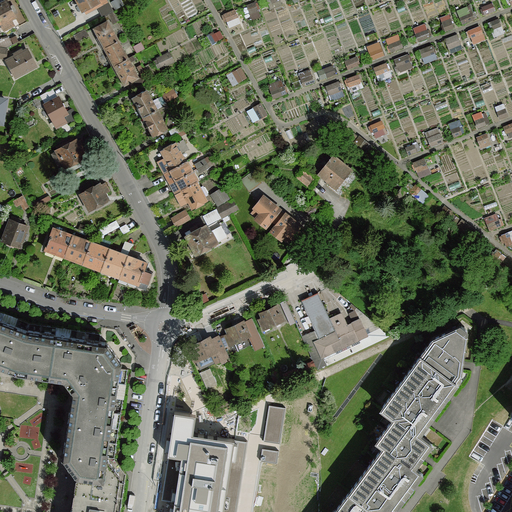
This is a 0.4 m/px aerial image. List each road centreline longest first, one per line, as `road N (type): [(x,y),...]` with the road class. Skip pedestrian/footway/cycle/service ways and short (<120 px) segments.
road 1 (residential): [(28,0),(165,255),(165,322)]
road 2 (residential): [(165,322),(134,511)]
road 3 (residential): [(165,322),(72,309),(0,284)]
road 4 (residential): [(311,268),(192,323),(165,322)]
